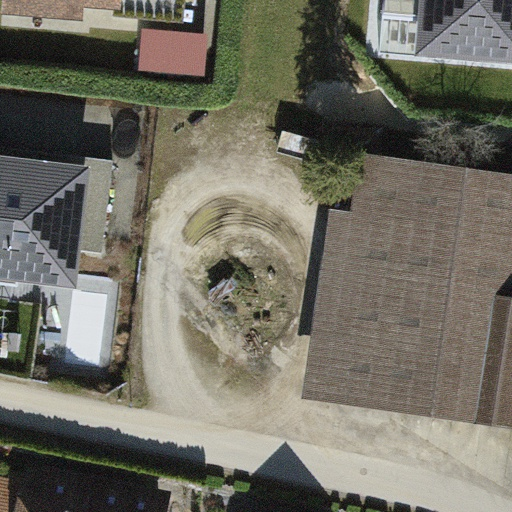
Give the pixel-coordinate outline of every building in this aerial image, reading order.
[(3,0),(2,15),(84,22),(85,10),(182,18),(183,0),(3,0)] [(511,56),(511,0),(391,0),(392,9),(424,10),(423,55),(511,56)] [(149,67),(213,68),(214,27),(149,26),(149,67)] [(91,169),(0,159),(0,295),(78,303),(91,169)] [(511,428),(511,182),(360,164),(353,216),(333,213),(309,403),(511,428)] [(174,511),(178,495),(30,465),(20,511),(174,511)]
